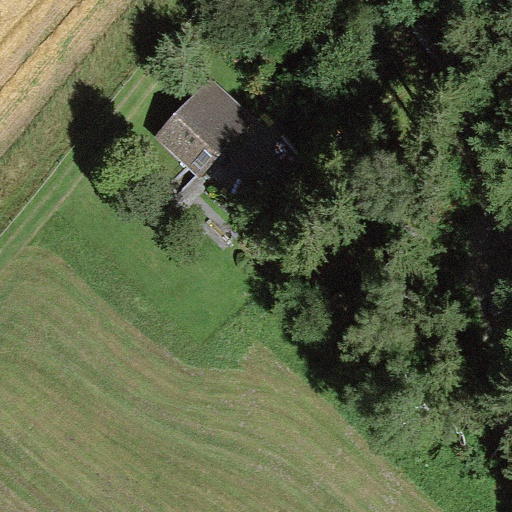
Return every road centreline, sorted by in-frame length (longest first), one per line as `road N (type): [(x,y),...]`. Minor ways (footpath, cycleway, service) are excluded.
road 1 (track): [(336,0),(511,220)]
road 2 (track): [(0,220),(154,0)]
